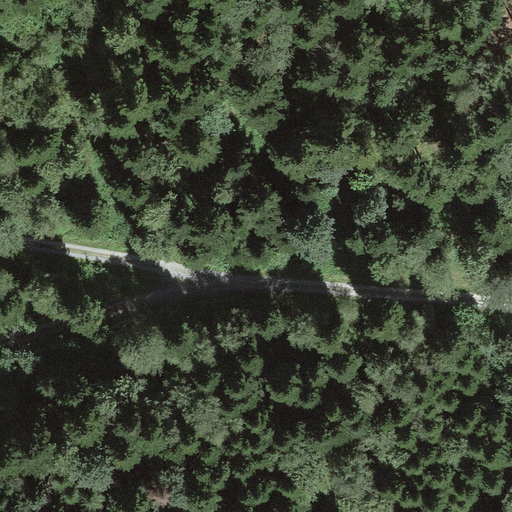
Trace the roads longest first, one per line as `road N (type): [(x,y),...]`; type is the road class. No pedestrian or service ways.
road 1 (track): [(0,241),(198,278),(511,301)]
road 2 (track): [(0,341),(167,296),(198,278)]
